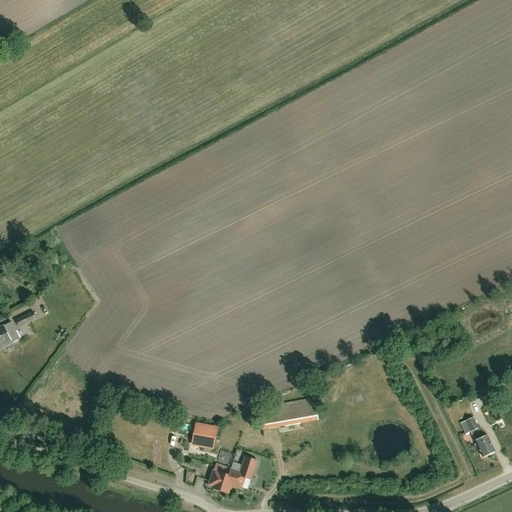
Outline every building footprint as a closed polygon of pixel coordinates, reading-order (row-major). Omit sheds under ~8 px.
[(15,320),(18,327),(36,318),(33,312),(15,320)] [(0,345),(1,345),(2,347),(11,342),(11,343),(20,339),(11,322),(3,326),(0,327),(0,345)] [(495,398),(506,394),(501,385),(491,390),(495,398)] [(303,423),(308,422),(305,405),(258,412),(261,431),(303,423)] [(495,452),(487,435),(480,439),(475,429),(478,428),(473,417),(460,423),(465,434),(470,432),(482,458),(495,452)] [(191,444),(201,445),(214,448),(218,425),(195,421),(191,444)] [(245,477),(251,479),(257,460),(245,456),(240,472),(230,468),(228,475),(213,470),(209,485),(213,486),(212,488),(229,493),(231,485),(242,489),(245,477)]
